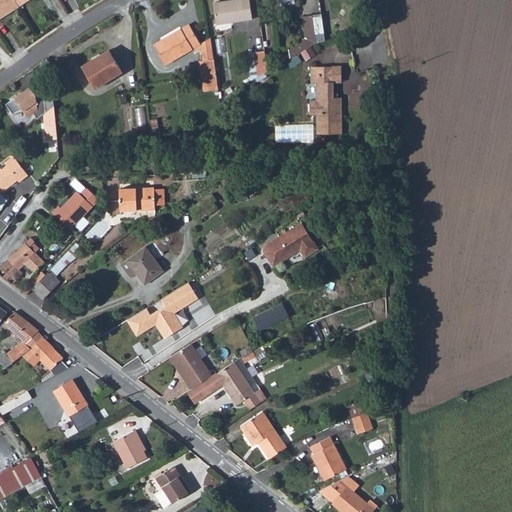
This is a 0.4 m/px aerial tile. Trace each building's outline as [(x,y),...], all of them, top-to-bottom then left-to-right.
[(18,0),(0,0),(0,18),(22,4),(18,0)] [(251,0),(215,0),(218,19),(254,15),(251,0)] [(163,57),(192,42),(199,39),(189,18),(153,37),(163,57)] [(291,59),(317,45),(315,25),(314,20),(306,21),(307,39),(287,49),(291,59)] [(317,45),(326,42),(324,24),(315,25),(317,45)] [(200,42),(202,54),(213,51),(211,33),(199,39),(192,42),(194,45),(200,42)] [(312,50),(302,54),(307,61),(315,57),(312,50)] [(104,51),(77,67),(92,92),(119,75),(104,51)] [(201,54),(205,84),(217,83),(213,51),(202,54),(201,54)] [(256,58),(258,76),(268,71),(266,57),(256,58)] [(333,85),(332,68),(309,69),(310,85),(314,85),(314,102),(308,103),(309,117),(315,116),(316,136),(341,135),(340,107),(334,107),(333,100),(333,85)] [(341,68),(332,68),(333,85),(342,85),(341,68)] [(32,89),(8,106),(15,116),(26,111),(30,118),(36,114),(40,120),(46,115),(49,113),(45,95),(38,96),(32,89)] [(49,113),(46,115),(48,140),(58,140),(56,108),(49,113)] [(15,158),(5,164),(7,166),(0,171),(0,191),(17,182),(18,183),(27,176),(15,158)] [(152,203),(152,189),(152,186),(118,186),(118,207),(152,207),(152,203)] [(56,207),(50,215),(69,231),(94,203),(93,196),(84,188),(78,195),(74,192),(59,210),(56,207)] [(163,189),(152,189),(152,203),(162,203),(163,189)] [(209,193),(184,208),(191,219),(217,206),(209,193)] [(293,222),(280,230),(282,233),(294,225),(293,222)] [(298,259),(311,250),(294,225),(282,233),(280,230),(256,246),(255,252),(265,267),(268,265),(269,267),(293,252),(298,259)] [(32,257),(21,245),(0,264),(0,270),(7,279),(19,269),(23,265),(32,257)] [(126,269),(131,275),(141,286),(158,271),(139,248),(115,267),(121,273),(126,269)] [(41,268),(32,257),(23,265),(33,275),(41,268)] [(7,279),(13,285),(24,275),(19,269),(7,279)] [(125,279),(131,275),(126,269),(121,273),(125,279)] [(46,275),(31,293),(41,300),(56,282),(46,275)] [(142,310),(123,323),(133,338),(151,326),(161,340),(178,328),(170,315),(193,299),(183,284),(157,300),(161,307),(146,317),(142,310)] [(282,303),(252,316),(258,330),(289,317),(282,303)] [(36,335),(14,318),(0,330),(0,332),(13,346),(0,354),(0,369),(16,360),(27,353),(29,355),(39,344),(34,339),(36,335)] [(27,353),(16,360),(30,370),(35,365),(45,373),(46,371),(48,372),(55,364),(57,362),(39,344),(29,355),(27,353)] [(162,360),(189,392),(209,376),(183,344),(162,360)] [(244,362),(256,357),(251,345),(239,350),(244,362)] [(230,363),(249,386),(253,383),(234,358),(230,363)] [(247,408),(262,396),(258,390),(253,392),(249,386),(230,363),(215,374),(214,372),(209,376),(189,392),(199,402),(222,384),(236,403),(241,400),(247,408)] [(45,373),(49,377),(63,370),(55,364),(48,372),(46,371),(45,373)] [(51,391),(67,417),(88,405),(72,379),(51,391)] [(24,390),(0,404),(0,414),(28,399),(24,390)] [(383,408),(384,407),(380,400),(365,405),(369,413),(383,408)] [(383,408),(369,413),(375,428),(388,423),(383,408)] [(260,416),(238,430),(250,449),(256,445),(266,460),(282,450),(260,416)] [(139,433),(118,443),(131,469),(149,459),(147,454),(149,453),(139,433)] [(336,434),(318,443),(321,449),(318,451),(330,477),(352,465),(336,434)] [(180,465),(162,477),(171,489),(162,494),(171,507),(197,491),(180,465)] [(24,467),(0,478),(0,490),(28,476),(24,467)] [(358,479),(355,475),(331,487),(341,497),(338,500),(349,511),(363,511),(361,509),(371,503),(354,484),(358,479)] [(373,501),(371,503),(361,509),(363,511),(376,511),(379,510),(373,501)]
